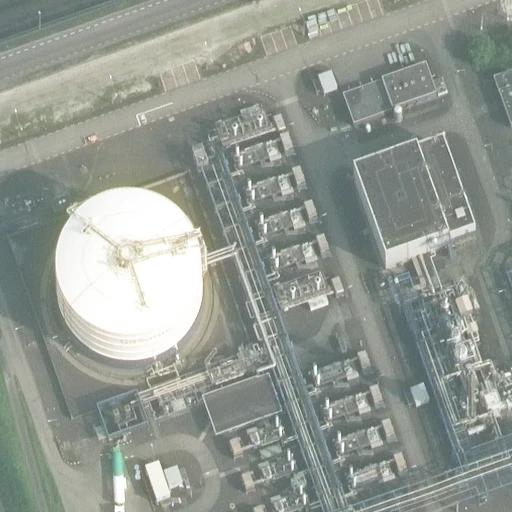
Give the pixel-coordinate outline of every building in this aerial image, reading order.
[(352,121),(355,130),(435,100),(449,95),(444,80),(433,83),(427,68),(412,73),(342,99),(352,121)] [(511,131),(511,75),(494,82),(511,132),(511,131)] [(442,148),(352,180),(384,271),(474,239),(442,148)] [(50,205),(54,215),(70,210),(67,199),(50,205)] [(197,302),(198,289),(196,277),(192,265),(187,254),(180,244),(171,235),(160,229),(149,223),(137,220),(125,219),(112,220),(100,223),(89,228),(79,235),(70,244),(62,254),(57,265),(53,277),(52,289),(52,301),(55,313),(59,325),(66,335),(74,345),(84,352),(94,358),(106,363),(118,365),(131,365),(143,363),(155,359),(165,353),(175,345),(183,336),(190,325),(194,314),(197,302)] [(344,341),(338,343),(342,356),(348,354),(344,341)] [(215,440),(281,417),(268,379),(256,383),(255,382),(201,401),(215,440)]
